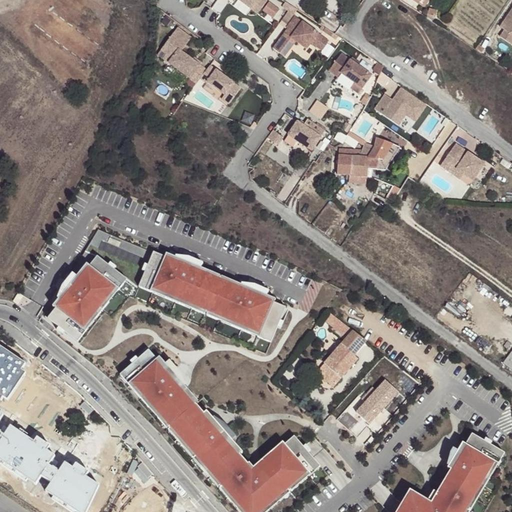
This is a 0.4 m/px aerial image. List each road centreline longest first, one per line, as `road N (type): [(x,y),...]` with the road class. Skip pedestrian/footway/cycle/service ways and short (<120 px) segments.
road 1 (residential): [(511,382),(245,184),(238,173),(281,106),(278,83),(164,0)]
road 2 (unclassified): [(0,311),(97,390),(211,511)]
road 3 (track): [(511,294),(403,212)]
